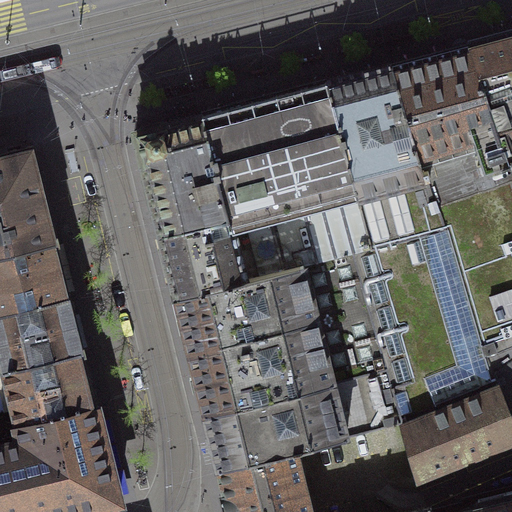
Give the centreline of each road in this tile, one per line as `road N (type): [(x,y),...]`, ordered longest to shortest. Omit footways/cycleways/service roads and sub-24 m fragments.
road 1 (residential): [(161,511),(176,481),(178,442),(83,63)]
road 2 (residential): [(83,63),(340,0)]
